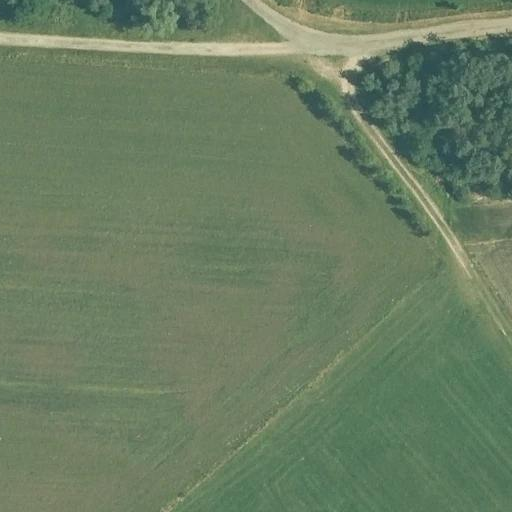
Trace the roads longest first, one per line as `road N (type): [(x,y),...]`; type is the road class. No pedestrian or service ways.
road 1 (track): [(511,33),(296,54),(0,40)]
road 2 (track): [(250,0),(511,338)]
